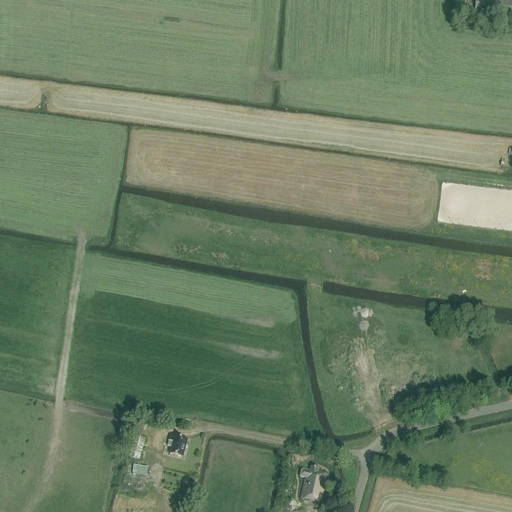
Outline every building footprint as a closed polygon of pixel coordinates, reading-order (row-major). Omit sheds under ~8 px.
[(511,1),(499,0),(475,0),(475,11),(511,15),(511,1)] [(167,446),(171,447),(170,454),(183,458),(187,440),(170,435),(167,446)] [(145,440),(135,437),(129,459),(139,461),(145,440)] [(135,473),(149,475),(151,467),(136,465),(135,473)] [(325,485),(327,475),(318,473),(319,469),(311,467),(309,472),(301,470),(300,477),(305,478),(300,499),(322,504),(326,486),(325,485)] [(156,494),(158,482),(145,480),(144,493),(156,494)]
